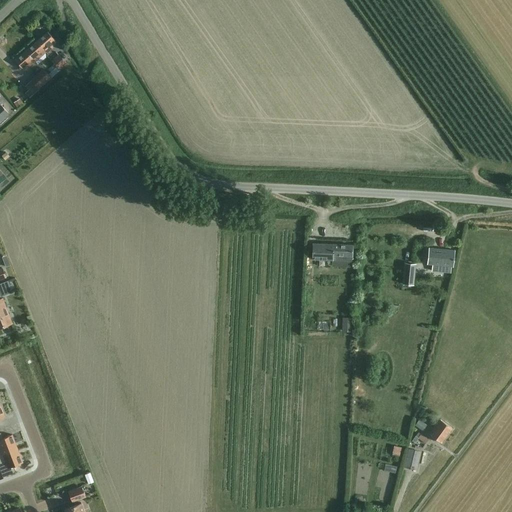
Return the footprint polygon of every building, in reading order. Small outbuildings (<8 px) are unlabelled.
[(57,42),(47,32),(37,41),(44,49),(47,46),(49,48),(57,42)] [(33,59),(44,49),(37,41),(15,60),(25,70),(35,61),(33,59)] [(58,68),(65,62),(59,55),(52,61),(58,68)] [(38,88),(50,77),(43,69),(31,80),(38,88)] [(20,99),(14,102),(17,108),(23,104),(20,99)] [(352,260),(353,245),(313,243),(313,259),(333,260),(333,259),(352,260)] [(454,251),(429,248),(427,264),(452,267),(454,251)] [(414,285),(415,265),(405,264),(403,284),(414,285)] [(12,292),(8,281),(0,283),(0,296),(0,297),(12,292)] [(2,298),(0,299),(0,327),(12,323),(2,298)] [(352,331),(352,317),(343,317),(343,330),(352,331)] [(452,428),(440,419),(429,434),(441,443),(452,428)] [(419,420),(415,426),(422,432),(426,426),(419,420)] [(1,432),(0,432),(0,455),(17,448),(12,434),(3,438),(1,432)] [(425,443),(428,439),(418,432),(411,441),(414,443),(418,438),(425,443)] [(395,447),(393,455),(400,457),(401,448),(395,447)] [(17,448),(0,455),(0,469),(3,477),(16,472),(14,466),(23,462),(17,448)] [(409,448),(404,466),(416,469),(421,451),(409,448)] [(394,469),(395,463),(383,461),(382,466),(394,469)] [(82,486),(68,491),(72,502),(86,496),(82,486)] [(84,511),(81,503),(64,509),(65,511),(84,511)]
